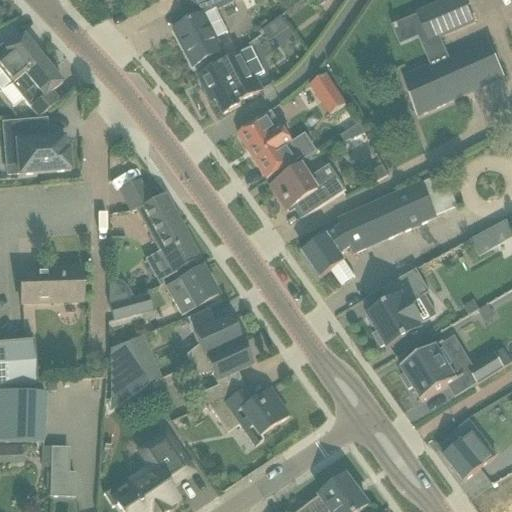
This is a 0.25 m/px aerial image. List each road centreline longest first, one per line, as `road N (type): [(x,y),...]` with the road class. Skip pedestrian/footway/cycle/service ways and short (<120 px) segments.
road 1 (residential): [(366,420),(133,101)]
road 2 (unclassified): [(98,358),(100,140),(133,101)]
road 3 (unknown): [(310,340),(358,294),(470,225)]
road 4 (unclassified): [(226,511),(366,420)]
road 5 (residential): [(133,101),(37,0)]
road 6 (unknown): [(101,384),(93,511)]
